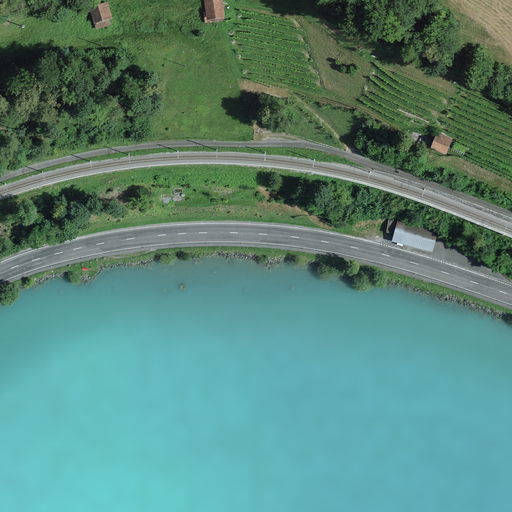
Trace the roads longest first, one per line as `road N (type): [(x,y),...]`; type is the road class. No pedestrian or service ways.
road 1 (track): [(0,178),(147,145),(305,143),(511,214)]
road 2 (primary): [(0,271),(113,241),(265,233),(382,254),(511,295)]
